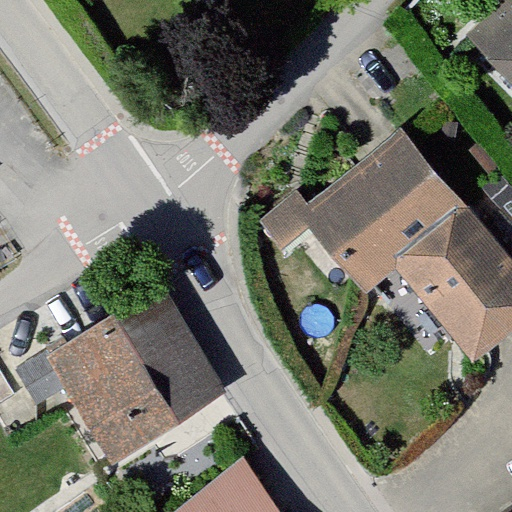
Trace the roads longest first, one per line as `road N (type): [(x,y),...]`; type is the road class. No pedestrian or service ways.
road 1 (unclassified): [(150,207),(352,511)]
road 2 (residential): [(150,207),(375,0)]
road 3 (unclassified): [(0,0),(150,207)]
road 4 (residential): [(150,207),(0,299)]
road 5 (unknown): [(356,511),(511,428)]
